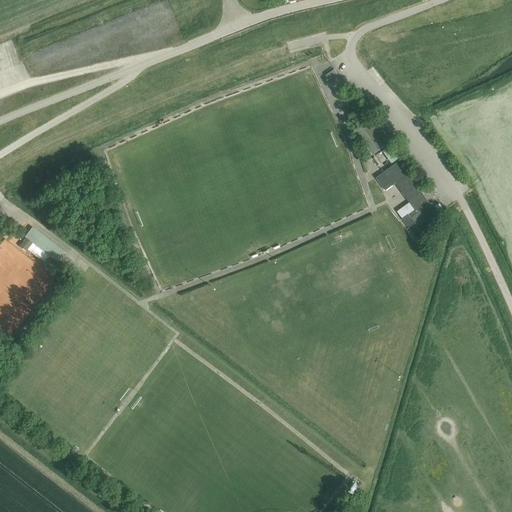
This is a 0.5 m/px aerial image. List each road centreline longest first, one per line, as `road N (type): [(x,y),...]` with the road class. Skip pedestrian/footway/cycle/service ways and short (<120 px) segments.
road 1 (unclassified): [(511,311),(465,211),(349,53),(352,35),(367,22),(435,0)]
road 2 (tertiary): [(0,121),(274,12),(326,0)]
road 3 (track): [(139,66),(0,94)]
